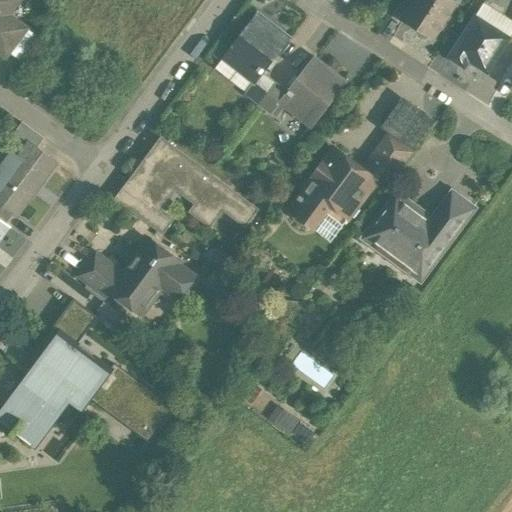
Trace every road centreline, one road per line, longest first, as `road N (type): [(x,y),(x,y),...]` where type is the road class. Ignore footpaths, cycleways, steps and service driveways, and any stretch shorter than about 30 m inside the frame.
road 1 (residential): [(511,130),(311,0)]
road 2 (residential): [(110,158),(224,0)]
road 3 (residential): [(0,306),(110,158)]
road 4 (residential): [(0,79),(110,158)]
